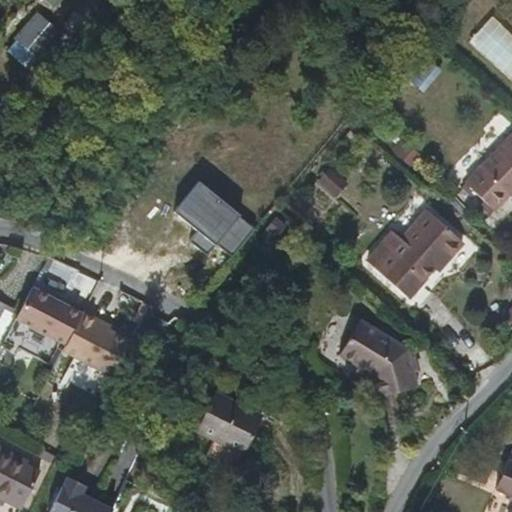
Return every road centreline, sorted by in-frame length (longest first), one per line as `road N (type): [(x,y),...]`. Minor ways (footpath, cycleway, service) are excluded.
road 1 (residential): [(336,511),(313,398),(275,354),(34,240),(0,233)]
road 2 (residential): [(397,511),(422,457),(511,366)]
